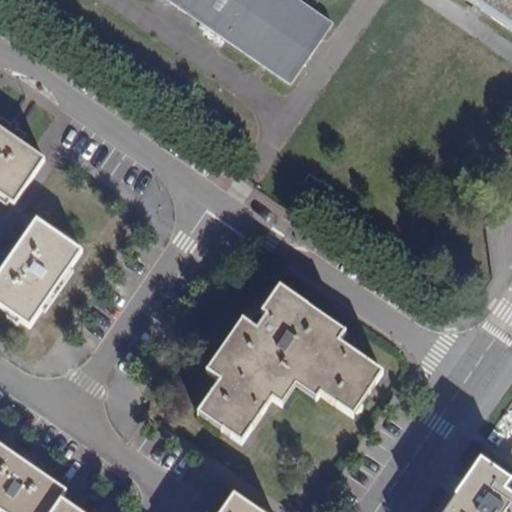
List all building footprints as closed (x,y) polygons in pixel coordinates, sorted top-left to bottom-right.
[(168,0),(291,85),(333,24),(298,0),(168,0)] [(511,0),(466,0),(511,31),(511,0)] [(45,161),(0,128),(0,196),(14,206),(45,161)] [(324,183),(310,174),(295,196),(308,205),(324,183)] [(0,306),(31,328),(82,252),(37,221),(0,275),(0,306)] [(292,404),(313,418),(317,412),(349,435),(380,390),(336,360),(343,350),(277,304),(257,331),(262,334),(253,347),(238,336),(202,390),(215,398),(193,431),(238,462),(268,418),(279,424),(292,404)] [(0,511),(53,511),(61,501),(67,493),(0,446),(0,511)] [(511,511),(511,496),(504,491),(510,482),(479,462),(445,511),(511,511)] [(256,511),(233,497),(222,511),(76,511),(61,501),(53,511),(256,511)]
